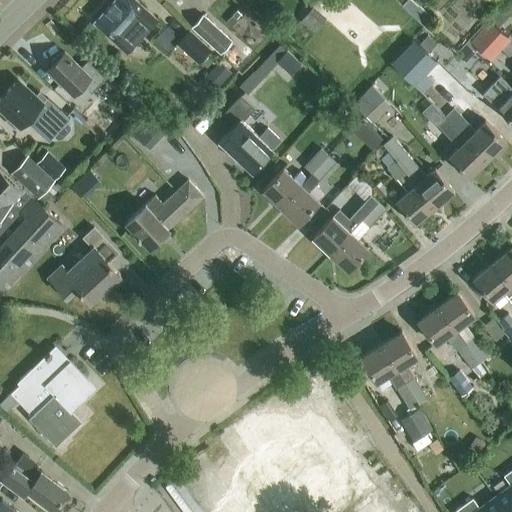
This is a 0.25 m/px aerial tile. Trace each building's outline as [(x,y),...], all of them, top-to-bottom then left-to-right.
[(126,51),(156,19),(135,0),(113,0),(94,22),(126,51)] [(432,18),(411,0),(407,0),(401,7),(423,27),(432,18)] [(312,33),(325,18),(313,7),(300,21),(312,33)] [(220,54),(231,41),(203,16),(192,28),(220,54)] [(511,42),(493,25),(484,34),(502,51),(511,42)] [(210,49),(189,29),(175,43),(197,64),(210,49)] [(414,44),(391,67),(413,88),(435,64),(414,44)] [(283,50),(272,62),(287,75),(298,64),(283,50)] [(80,68),(64,53),(47,70),(73,95),(82,86),(91,94),(105,79),(87,61),(80,68)] [(216,90),(231,72),(219,61),(203,79),(216,90)] [(511,123),(511,88),(499,77),(482,94),(511,123)] [(42,103),(17,81),(0,99),(0,109),(20,128),(26,122),(48,142),(53,136),(57,139),(61,139),(70,129),(70,125),(67,122),(69,119),(46,98),(42,103)] [(354,99),(372,119),(392,101),(374,81),(354,99)] [(258,136),(242,121),(255,109),(240,95),(218,119),(230,130),(219,141),(220,142),(218,145),(238,164),(241,161),(252,171),(281,140),(267,127),(258,136)] [(445,116),(456,128),(466,138),(488,160),(506,142),(485,120),(474,130),(453,108),(445,116)] [(108,138),(116,130),(95,109),(86,118),(104,136),(104,135),(108,138)] [(146,150),(163,133),(145,115),(128,133),(146,150)] [(447,136),(456,128),(445,116),(436,124),(447,136)] [(415,184),(434,208),(454,192),(434,168),(425,176),(391,136),(381,144),(388,152),(395,161),(415,184)] [(469,178),(488,160),(466,138),(448,156),(469,178)] [(311,174),(328,155),(321,148),(303,166),(311,174)] [(64,168),(47,152),(36,163),(27,155),(11,172),(38,196),(45,203),(58,188),(52,182),(54,180),(53,179),(64,168)] [(434,208),(395,161),(388,152),(379,159),(406,191),(395,201),(415,225),(434,208)] [(328,155),(311,174),(319,181),(336,162),(328,155)] [(0,293),(63,225),(0,166),(0,293)] [(307,179),(300,172),(293,179),(283,169),(262,190),(280,207),(300,185),(307,179)] [(163,203),(155,195),(125,223),(149,248),(169,230),(167,228),(199,198),(200,199),(203,196),(188,180),(163,203)] [(383,202),(391,194),(380,181),(371,189),(383,202)] [(300,185),(280,207),(298,224),(318,202),(300,185)] [(330,254),(378,202),(370,195),(354,213),(353,212),(342,224),(333,216),(312,237),(330,254)] [(371,224),(386,209),(378,202),(330,254),(347,271),(368,249),(358,239),(371,224)] [(120,275),(108,262),(117,253),(93,227),(83,236),(93,248),(67,272),(61,265),(48,277),(68,300),(78,291),(90,303),(120,275)] [(492,262),(511,286),(511,246),(492,262)] [(511,304),(511,286),(492,262),(472,279),(492,303),(502,294),(511,304)] [(455,330),(479,362),(487,356),(463,324),(474,316),(457,292),(437,306),(455,330)] [(485,371),(479,362),(455,330),(437,306),(417,320),(435,344),(445,337),(455,351),(456,350),(471,369),(472,368),(478,376),(485,371)] [(511,339),(511,317),(508,312),(497,322),(511,339)] [(504,334),(491,319),(482,327),(495,342),(504,334)] [(380,344),(417,404),(427,398),(406,364),(417,357),(401,332),(380,344)] [(409,409),(417,404),(380,344),(360,357),(376,382),(387,375),(395,389),(396,388),(400,395),(397,396),(405,410),(408,408),(409,409)] [(63,367),(49,352),(44,357),(46,359),(32,372),(30,370),(19,381),(21,383),(0,403),(0,404),(7,412),(18,401),(32,415),(29,418),(55,445),(80,421),(71,411),(95,388),(69,361),(63,367)] [(460,396),(472,388),(459,369),(447,378),(460,396)] [(377,407),(386,421),(394,416),(385,402),(377,407)] [(412,441),(432,429),(419,408),(399,420),(412,441)] [(511,422),(511,413),(508,409),(498,418),(507,427),(511,422)] [(436,437),(428,442),(434,453),(442,448),(436,437)] [(485,443),(475,437),(467,449),(477,455),(485,443)] [(292,456),(285,445),(286,445),(286,444),(276,445),(265,449),(254,456),(245,464),(238,473),(234,482),(235,482),(244,492),(217,511),(346,511),(350,509),(363,499),(342,471),(336,476),(334,477),(328,468),(326,470),(307,445),(292,456)] [(36,468),(36,462),(23,452),(13,465),(11,464),(0,478),(0,479),(24,497),(27,493),(52,511),(68,491),(41,471),(36,468)] [(489,491),(504,511),(511,511),(511,467),(501,475),(505,480),(489,491)] [(504,511),(489,491),(473,503),(470,498),(451,511),(504,511)] [(19,511),(1,498),(0,500),(0,511),(19,511)]
